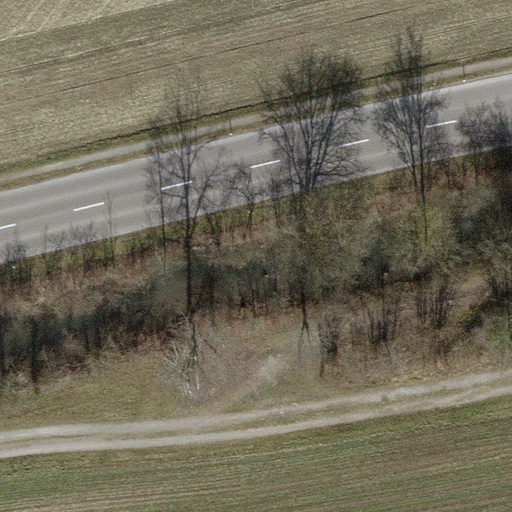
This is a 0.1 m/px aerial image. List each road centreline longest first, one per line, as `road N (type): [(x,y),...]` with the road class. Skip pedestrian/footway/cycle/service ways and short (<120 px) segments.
road 1 (secondary): [(0,227),(511,110)]
road 2 (track): [(511,389),(213,430),(0,446)]
road 3 (track): [(511,276),(406,297),(279,351),(213,430)]
